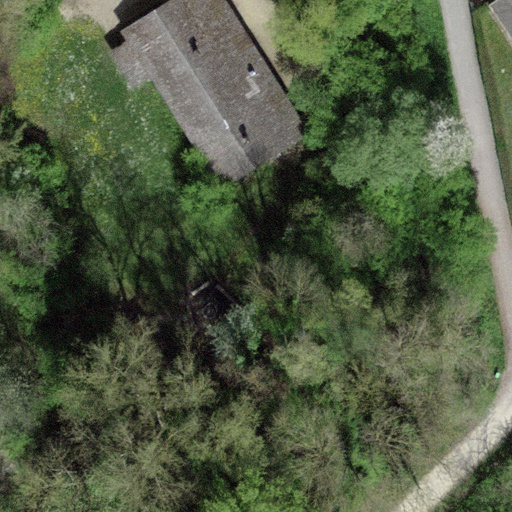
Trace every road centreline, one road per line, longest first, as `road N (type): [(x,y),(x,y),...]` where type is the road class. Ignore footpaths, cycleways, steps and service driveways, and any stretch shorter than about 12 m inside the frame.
road 1 (track): [(511,270),(451,0)]
road 2 (track): [(511,413),(413,511)]
